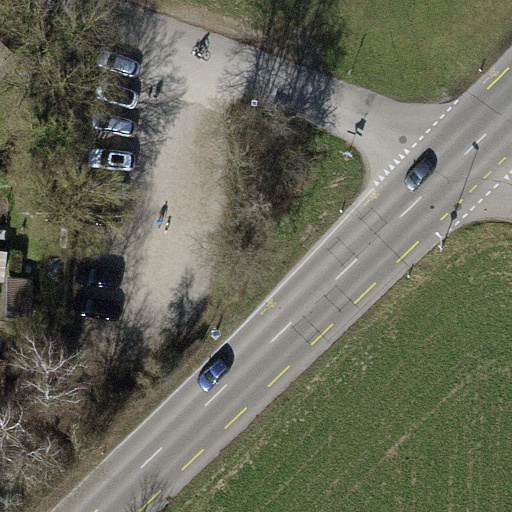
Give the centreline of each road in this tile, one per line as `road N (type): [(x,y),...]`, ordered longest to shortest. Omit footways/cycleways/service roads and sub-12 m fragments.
road 1 (secondary): [(463,159),(99,511)]
road 2 (unclassified): [(47,0),(239,63),(463,159)]
